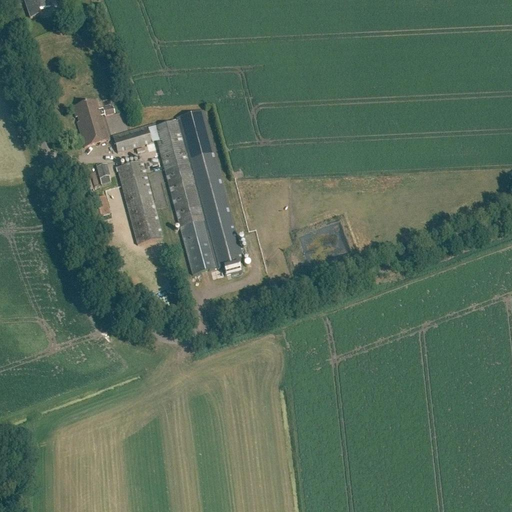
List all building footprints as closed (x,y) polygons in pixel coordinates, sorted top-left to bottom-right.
[(25,0),(28,6),(25,7),(29,19),(39,16),(38,12),(50,8),(47,0),(25,0)] [(102,118),(114,114),(112,107),(99,111),(96,101),(72,108),(84,149),(109,142),(102,118)] [(117,154),(151,144),(148,130),(151,129),(192,277),(222,268),(224,277),(242,272),(239,264),(243,263),(201,112),(175,119),(176,122),(155,128),(154,125),(113,137),(117,154)] [(133,150),(118,154),(120,160),(135,155),(133,150)] [(142,163),(117,169),(137,247),(162,240),(142,163)] [(110,178),(106,166),(96,169),(100,181),(110,178)] [(89,175),(87,170),(75,174),(78,183),(86,180),(89,189),(98,185),(94,174),(89,175)] [(110,215),(105,198),(91,203),(96,219),(110,215)]
